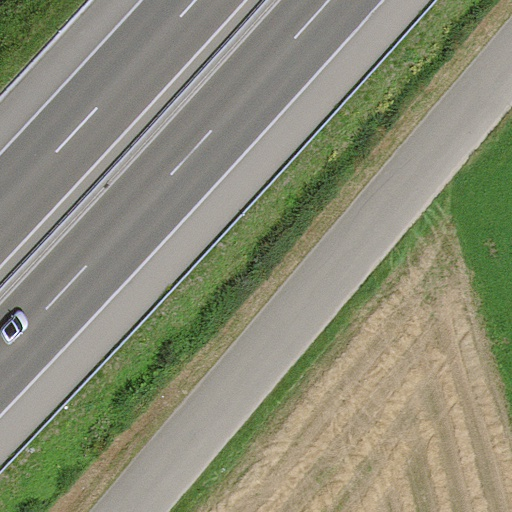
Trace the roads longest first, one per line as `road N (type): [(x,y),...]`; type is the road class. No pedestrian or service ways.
road 1 (unclassified): [(511,56),(126,511)]
road 2 (motorway): [(0,358),(329,0)]
road 3 (motorway): [(196,0),(0,213)]
